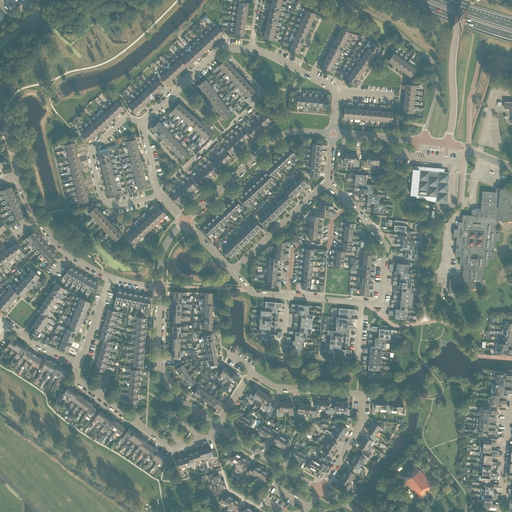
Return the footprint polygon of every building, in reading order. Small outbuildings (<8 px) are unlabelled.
[(9,0),(21,12),(29,4),(26,1),(27,0),(9,0)] [(281,7),(281,4),(272,1),(271,7),(280,9),(284,10),(285,8),(281,7)] [(279,12),(280,9),(271,7),(270,12),(279,14),(283,15),(283,13),(279,12)] [(304,15),(313,19),(315,14),(303,9),(302,11),(306,12),(304,15)] [(278,17),(279,14),(270,12),(268,17),(278,19),(282,20),(285,21),(285,19),(278,17)] [(313,19),(304,15),(301,14),(300,16),(304,17),(302,20),(311,24),(313,19)] [(277,22),(278,19),(268,17),(267,22),(276,24),(276,25),(280,26),(281,23),(277,22)] [(311,24),(302,20),(298,18),(298,20),(301,22),(300,25),(309,29),(311,24)] [(276,28),(276,25),(276,24),(267,22),(266,28),(275,30),(279,31),(280,29),(276,28)] [(309,29),(300,25),(296,23),(295,25),(299,27),(298,30),(307,34),(309,29)] [(213,31),(220,38),(224,34),(214,24),(213,25),(216,28),(213,31)] [(220,38),(213,31),(210,28),(209,29),(212,32),(209,34),(216,41),(220,38)] [(275,33),(275,30),(266,28),(265,33),(274,35),(278,36),(279,34),(275,33)] [(307,34),(298,30),(294,28),(293,30),(297,32),(296,35),(304,39),(307,34)] [(339,34),(348,38),(351,40),(352,38),(349,36),(350,33),(342,29),(339,34)] [(216,41),(209,34),(207,31),(205,33),(208,36),(205,38),(212,45),(216,41)] [(273,38),(274,35),(265,33),(264,38),(277,41),(277,39),(273,38)] [(296,35),(292,33),(291,35),(295,37),(294,40),(302,44),(304,39),(296,35)] [(346,41),(348,38),(339,34),(337,38),(345,43),(349,45),(350,43),(346,41)] [(212,45),(205,38),(203,35),(201,36),(204,39),(201,42),(208,49),(212,45)] [(294,40),(290,38),(289,40),(293,42),(291,45),(300,49),(302,44),(294,40)] [(344,46),(345,43),(337,38),(334,43),(343,48),(342,48),(346,50),(347,48),(344,46)] [(208,49),(201,42),(199,39),(197,40),(200,43),(197,45),(204,52),(208,49)] [(369,48),(377,54),(380,49),(369,41),(367,43),(371,45),(369,48)] [(204,52),(197,45),(195,42),(193,44),(196,47),(194,49),(200,56),(204,52)] [(300,49),(291,45),(288,43),(287,45),(291,47),(289,50),(298,54),(300,49)] [(341,51),(342,48),(343,48),(334,43),(332,48),(340,52),(344,54),(346,56),(347,54),(341,51)] [(200,56),(194,49),(191,46),(189,47),(192,50),(190,53),(196,60),(200,56)] [(369,48),(365,46),(364,47),(368,50),(366,52),(373,58),(377,54),(369,48)] [(338,55),(340,52),(332,48),(329,53),(340,59),(341,59),(342,57),(338,55)] [(196,60),(190,53),(187,50),(185,51),(188,54),(186,56),(192,63),(196,60)] [(366,52),(362,50),(361,52),(364,54),(363,57),(370,62),(373,58),(366,52)] [(393,64),(398,57),(396,55),(398,51),(396,50),(388,61),(393,64)] [(192,63),(186,56),(183,53),(181,55),(184,58),(182,60),(187,66),(188,67),(192,63)] [(339,62),(340,59),(329,53),(326,58),(335,62),(339,64),(340,62),(339,62)] [(397,68),(403,60),(400,58),(402,54),(401,53),(398,57),(393,64),(397,68)] [(370,62),(363,57),(359,54),(358,56),(359,57),(357,59),(367,67),(370,62)] [(187,66),(182,60),(177,56),(176,57),(179,60),(176,62),(183,69),(187,66)] [(402,71),(407,63),(404,61),(407,58),(405,56),(403,60),(397,68),(402,71)] [(333,65),(335,62),(326,58),(324,62),(332,67),(336,69),(337,67),(333,65)] [(183,69),(176,62),(173,59),(172,61),(175,64),(172,66),(179,73),(183,69)] [(356,59),(355,60),(358,63),(356,65),(364,71),(367,67),(357,59),(356,59)] [(402,71),(406,74),(411,66),(414,63),(409,59),(407,63),(402,71)] [(222,70),(229,64),(225,60),(215,69),(217,71),(220,68),(222,70)] [(334,74),(335,72),(331,70),(332,67),(324,62),(321,67),(334,74)] [(179,73),(172,66),(170,63),(168,64),(171,67),(168,70),(175,77),(179,73)] [(364,71),(356,65),(353,63),(352,65),(355,67),(353,70),(361,75),(364,71)] [(414,63),(411,66),(406,74),(411,77),(416,69),(413,67),(416,64),(414,63)] [(226,74),(233,68),(229,64),(222,70),(219,73),(221,75),(224,72),(226,74)] [(158,66),(156,68),(155,69),(158,73),(160,72),(163,75),(160,77),(167,84),(171,80),(164,73),(158,66)] [(175,77),(168,70),(166,67),(164,68),(167,71),(164,73),(171,80),(175,77)] [(361,75),(353,70),(350,67),(348,69),(352,72),(350,74),(358,80),(361,75)] [(230,78),(237,71),(233,68),(226,74),(223,77),(224,78),(227,76),(230,78)] [(233,82),(240,75),(237,71),(230,78),(227,81),(228,82),(231,80),(233,82)] [(350,74),(347,72),(345,74),(349,76),(347,79),(354,85),(358,80),(350,74)] [(237,86),(244,79),(240,75),(233,82),(230,85),(232,86),(235,84),(237,86)] [(152,84),(159,91),(163,88),(154,78),(152,79),(155,82),(152,84)] [(313,85),(315,82),(309,78),(305,85),(310,87),(311,84),(313,85)] [(241,90),(248,83),(244,79),(237,86),(234,89),(235,90),(238,87),(241,90)] [(201,90),(209,84),(212,82),(211,80),(208,83),(206,80),(198,85),(201,90)] [(159,91),(152,84),(150,81),(148,83),(151,86),(149,88),(155,95),(159,91)] [(238,92),(238,93),(239,94),(240,94),(242,96),(244,94),(251,87),(248,83),(241,90),(238,92)] [(205,94),(212,89),(216,86),(214,84),(211,87),(209,84),(201,90),(205,94)] [(155,95),(149,88),(146,85),(144,87),(147,90),(145,92),(151,99),(155,95)] [(242,96),(240,98),(242,101),(244,99),(243,98),(246,95),(248,98),(245,100),(249,104),(253,100),(252,99),(257,95),(255,92),(255,91),(251,87),(244,94),(242,96)] [(151,99),(145,92),(142,89),(140,90),(143,93),(141,95),(147,102),(151,99)] [(208,99),(216,93),(219,90),(218,89),(214,91),(212,89),(205,94),(208,99)] [(141,95),(138,92),(136,94),(139,97),(137,99),(143,106),(147,102),(141,95)] [(211,103),(219,97),(222,95),(221,93),(217,95),(216,93),(208,99),(211,103)] [(304,106),(305,97),(305,93),(303,93),(303,97),(298,96),(297,106),(304,106)] [(134,96),(132,98),(135,101),(133,103),(139,110),(143,106),(137,99),(134,96)] [(214,107),(222,102),(225,99),(224,97),(221,100),(219,97),(211,103),(214,107)] [(113,105),(120,112),(124,109),(114,99),(113,100),(115,103),(113,105)] [(139,110),(133,103),(130,100),(128,101),(131,104),(129,107),(135,114),(139,110)] [(110,102),(108,104),(111,107),(109,109),(116,116),(120,112),(113,105),(110,102)] [(218,112),(225,106),(229,103),(227,102),(224,104),(222,102),(214,107),(218,112)] [(177,114),(183,107),(178,104),(170,114),(171,116),(174,112),(177,114)] [(116,116),(109,109),(106,106),(105,108),(107,111),(105,113),(112,120),(116,116)] [(221,116),(229,110),(232,108),(231,106),(227,108),(225,106),(218,112),(221,116)] [(181,118),(187,111),(183,107),(177,114),(174,117),(175,119),(178,116),(181,118)] [(229,110),(221,116),(224,120),(235,112),(234,110),(232,108),(229,110)] [(112,120),(105,113),(102,110),(101,111),(104,114),(101,117),(108,123),(112,120)] [(185,121),(191,114),(187,111),(181,118),(178,121),(179,122),(182,119),(185,121)] [(260,118),(266,125),(271,121),(264,114),(265,114),(262,111),(261,112),(263,115),(260,118)] [(108,123),(101,117),(98,113),(97,115),(100,118),(97,120),(104,127),(108,123)] [(189,125),(195,118),(191,114),(185,121),(182,125),(184,126),(186,123),(189,125)] [(256,122),(255,122),(262,129),(266,125),(260,118),(258,115),(256,116),(259,119),(256,122)] [(95,117),(93,119),(96,122),(93,124),(100,131),(104,127),(97,120),(95,117)] [(193,128),(199,121),(195,118),(189,125),(183,131),(185,133),(190,126),(193,128)] [(251,126),(251,127),(257,133),(262,129),(255,122),(256,122),(253,119),(252,121),(254,123),(251,126)] [(100,131),(93,124),(91,121),(89,122),(92,125),(89,128),(96,135),(100,131)] [(163,126),(166,123),(164,121),(161,124),(159,122),(152,128),(156,132),(163,126)] [(197,132),(203,125),(199,121),(193,128),(190,132),(192,133),(195,130),(197,132)] [(96,135),(89,128),(87,125),(84,122),(82,123),(85,126),(88,129),(85,131),(92,138),(96,135)] [(166,130),(169,127),(172,124),(171,122),(169,123),(170,124),(168,125),(165,128),(163,126),(156,132),(159,136),(166,130)] [(250,127),(246,131),(253,138),(257,133),(251,127),(251,126),(249,123),(247,125),(250,127)] [(201,135),(207,128),(203,125),(197,132),(194,135),(196,136),(199,133),(201,135)] [(238,134),(238,135),(244,142),(249,137),(242,130),(243,130),(240,127),(239,129),(241,131),(238,134)] [(92,138),(85,131),(83,128),(81,130),(84,133),(81,135),(88,142),(92,138)] [(207,128),(201,135),(197,140),(199,142),(201,141),(200,140),(203,137),(205,139),(207,138),(210,140),(214,135),(211,132),(212,132),(207,128)] [(163,140),(170,134),(173,131),(172,129),(169,132),(166,130),(159,136),(163,140)] [(234,138),(233,139),(240,146),(244,142),(238,135),(238,134),(236,131),(234,133),(237,135),(234,138)] [(167,144),(174,138),(177,135),(175,133),(172,136),(170,134),(163,140),(167,144)] [(229,142),(229,143),(235,150),(240,146),(233,139),(234,138),(231,135),(230,137),(232,140),(229,142)] [(171,148),(177,142),(180,139),(179,137),(176,140),(174,138),(167,144),(171,148)] [(228,144),(224,147),(231,154),(235,150),(229,143),(229,142),(227,140),(225,141),(228,144)] [(174,152),(181,145),(184,143),(183,141),(180,144),(177,142),(171,148),(174,152)] [(178,156),(185,149),(188,147),(186,145),(183,148),(181,145),(174,152),(178,156)] [(284,151),(290,158),(293,156),(296,159),(297,158),(288,147),(284,151)] [(221,155),(220,156),(226,162),(231,158),(225,151),(223,148),(221,149),(223,152),(221,155)] [(185,149),(178,156),(182,160),(192,151),(190,149),(187,152),(185,149)] [(216,150),(214,152),(216,154),(219,156),(216,159),(215,160),(222,167),(226,162),(220,156),(221,155),(218,152),(216,150)] [(293,161),(290,158),(284,151),(280,155),(286,162),(289,160),(292,163),(293,161)] [(350,163),(351,153),(345,153),(344,159),(341,159),(341,166),(347,166),(347,163),(350,163)] [(351,153),(350,163),(353,163),(353,167),(359,167),(359,160),(356,160),(357,154),(351,153)] [(372,164),(373,155),(367,154),(366,160),(363,160),(363,167),(369,168),(369,164),(372,164)] [(290,165),(286,162),(280,155),(276,159),(282,165),(285,163),(288,167),(290,165)] [(373,155),(372,164),(375,165),(375,168),(381,169),(381,161),(378,161),(379,155),(373,155)] [(212,163),(211,164),(217,171),(222,167),(215,160),(216,159),(214,156),(212,158),(215,160),(212,163)] [(286,169),(282,165),(276,159),(272,162),(278,169),(281,167),(284,170),(285,169),(286,169)] [(207,167),(207,168),(213,175),(217,171),(211,164),(212,163),(209,160),(208,162),(210,165),(207,167)] [(282,172),(278,169),(272,162),(268,166),(275,173),(277,171),(280,174),(282,172)] [(203,171),(202,172),(209,179),(213,175),(207,168),(207,167),(205,165),(203,166),(206,169),(203,171)] [(278,176),(275,173),(268,166),(264,170),(266,172),(270,177),(271,177),(273,174),(276,178),(278,176)] [(198,176),(204,183),(209,179),(202,172),(203,171),(200,169),(199,170),(201,173),(198,176)] [(439,172),(429,171),(413,170),(410,195),(416,195),(416,198),(436,202),(446,203),(449,173),(439,172)] [(276,182),(271,177),(270,177),(266,172),(262,176),(269,182),(271,180),(274,184),(276,182)] [(197,177),(193,181),(199,187),(204,183),(198,176),(196,173),(194,174),(197,177)] [(297,181),(304,188),(308,185),(298,174),(296,176),(299,179),(297,181)] [(272,186),(269,182),(262,176),(258,179),(265,186),(267,184),(270,187),(272,186)] [(185,184),(191,191),(196,187),(189,180),(190,180),(187,177),(186,178),(188,181),(185,184)] [(304,188),(297,181),(294,178),(292,180),(295,183),(293,185),(300,192),(304,188)] [(268,189),(265,186),(258,179),(254,183),(261,190),(263,188),(266,191),(268,190),(268,189)] [(181,188),(180,189),(187,195),(191,191),(185,184),(183,181),(181,182),(184,185),(181,188)] [(300,192),(293,185),(290,182),(288,184),(292,187),(289,189),(296,196),(300,192)] [(264,193),(261,190),(254,183),(250,187),(257,194),(259,192),(262,195),(264,193)] [(176,192),(176,193),(182,200),(187,195),(180,189),(181,188),(178,185),(177,187),(179,189),(176,192)] [(296,196),(289,189),(286,186),(285,187),(288,191),(285,193),(292,200),(292,199),(296,196)] [(4,196),(13,192),(10,187),(0,191),(0,194),(3,193),(4,196)] [(171,188),(171,189),(172,191),(175,194),(171,197),(178,204),(182,200),(176,193),(176,192),(174,189),(172,187),(171,188)] [(260,197),(257,194),(250,187),(246,190),(253,197),(255,195),(258,198),(260,197)] [(500,189),(496,188),(496,192),(483,191),(481,211),(472,210),(471,216),(463,215),(462,222),(458,222),(458,229),(454,229),(453,237),(457,237),(456,245),(459,245),(459,249),(456,248),(455,256),(460,257),(460,264),(467,265),(466,270),(463,270),(462,278),(453,277),(453,279),(450,279),(449,292),(457,293),(457,287),(483,290),(484,279),(482,279),(483,272),(480,271),(480,266),(487,267),(488,259),(493,260),(494,252),(492,251),(492,248),(495,248),(495,241),(499,241),(500,233),(496,233),(497,220),(511,221),(511,208),(511,197),(511,189),(500,188),(500,189)] [(256,201),(253,197),(246,190),(243,194),(249,201),(251,199),(254,202),(256,201)] [(292,200),(285,193),(284,191),(282,193),(285,196),(283,198),(289,205),(293,201),(292,199),(292,200)] [(6,201),(15,197),(13,192),(4,196),(0,197),(0,198),(1,200),(5,198),(6,201)] [(252,204),(249,201),(243,194),(238,198),(245,205),(247,203),(250,206),(252,204)] [(289,205),(283,198),(280,195),(278,196),(281,200),(279,202),(286,209),(289,205)] [(8,206),(17,202),(15,197),(6,201),(2,203),(3,205),(7,203),(8,206)] [(286,209),(279,202),(276,198),(274,200),(277,203),(275,205),(282,212),(286,209)] [(229,202),(236,209),(238,207),(241,210),(243,209),(233,199),(229,202)] [(11,211),(19,207),(17,202),(8,206),(4,207),(5,210),(9,208),(11,211)] [(239,212),(236,209),(229,202),(225,206),(232,213),(234,211),(237,214),(239,212)] [(282,212),(275,205),(272,202),(270,204),(273,207),(271,209),(278,216),(282,212)] [(89,213),(94,209),(91,206),(84,212),(88,215),(89,214),(89,213)] [(235,216),(232,213),(225,206),(221,210),(228,217),(230,214),(233,218),(235,216)] [(278,216),(271,209),(268,206),(266,207),(269,211),(267,213),(274,220),(278,216)] [(13,216),(22,212),(19,207),(11,211),(7,212),(7,215),(8,215),(12,213),(13,216)] [(92,218),(99,211),(96,207),(94,209),(89,213),(89,214),(92,218)] [(155,212),(162,219),(166,215),(159,208),(155,212)] [(231,220),(228,217),(221,210),(218,213),(224,220),(226,218),(229,221),(231,220)] [(274,220),(267,213),(264,210),(262,211),(266,214),(263,217),(260,213),(270,224),(274,220)] [(96,222),(103,215),(99,211),(92,218),(96,222)] [(22,212),(13,216),(9,217),(10,220),(14,218),(15,221),(24,217),(22,212)] [(158,222),(162,219),(155,212),(151,215),(158,222)] [(227,224),(224,220),(218,213),(214,217),(220,224),(222,222),(225,225),(227,224)] [(266,227),(270,224),(260,213),(259,215),(262,218),(259,220),(266,227)] [(100,225),(107,219),(103,215),(96,222),(100,225)] [(154,226),(158,222),(151,215),(148,219),(154,226)] [(223,227),(220,224),(214,217),(210,221),(216,228),(218,226),(222,229),(223,227)] [(104,229),(111,223),(107,219),(100,225),(104,229)] [(150,230),(154,226),(148,219),(144,223),(150,230)] [(251,226),(258,232),(262,229),(252,219),(250,220),(253,223),(251,226)] [(219,231),(216,228),(210,221),(206,224),(212,231),(214,229),(218,233),(219,231)] [(405,231),(406,226),(403,226),(403,221),(395,221),(394,230),(405,231)] [(258,232),(251,226),(248,222),(246,224),(249,227),(247,229),(254,236),(258,232)] [(107,233),(114,227),(111,223),(104,229),(107,233)] [(146,233),(150,230),(144,223),(140,226),(146,233)] [(215,235),(212,231),(206,224),(202,228),(208,235),(211,233),(214,236),(216,238),(217,237),(215,235)] [(142,237),(146,233),(140,226),(136,230),(142,237)] [(254,236),(247,229),(244,226),(242,228),(245,231),(243,233),(250,240),(254,236)] [(111,237),(118,231),(114,227),(107,233),(111,237)] [(138,241),(142,237),(136,230),(132,234),(138,241)] [(250,240),(243,233),(240,230),(238,231),(241,235),(239,237),(246,244),(250,240)] [(118,231),(111,237),(115,241),(122,235),(118,231)] [(30,242),(37,235),(34,232),(23,241),(25,243),(28,240),(30,242)] [(246,244),(239,237),(236,233),(234,235),(238,238),(235,240),(242,247),(246,244)] [(134,245),(138,241),(132,234),(128,238),(134,245)] [(34,246),(41,239),(37,235),(30,242),(27,245),(29,247),(32,244),(34,246)] [(242,247),(235,240),(232,237),(231,239),(234,242),(231,244),(238,251),(242,247)] [(38,250),(45,243),(41,239),(34,246),(31,249),(32,251),(36,248),(38,250)] [(238,251),(231,244),(228,241),(227,243),(230,246),(228,248),(234,255),(238,251)] [(41,254),(48,247),(45,243),(38,250),(34,253),(36,255),(39,252),(41,254)] [(12,247),(17,254),(20,253),(23,256),(24,255),(16,244),(12,247)] [(234,255),(228,248),(224,245),(223,246),(226,250),(223,252),(230,259),(234,255)] [(20,258),(17,254),(12,247),(7,250),(13,258),(16,256),(18,259),(20,258)] [(45,258),(52,251),(48,247),(41,254),(38,257),(40,259),(43,256),(45,258)] [(16,261),(13,258),(7,250),(3,254),(9,261),(11,259),(14,262),(16,261)] [(52,251),(45,258),(42,261),(43,263),(47,260),(49,262),(56,256),(52,251)] [(11,264),(9,261),(3,254),(0,255),(0,258),(4,264),(7,262),(10,266),(11,264)] [(29,274),(36,280),(39,276),(29,267),(28,269),(31,272),(29,274)] [(69,278),(74,269),(69,267),(62,279),(64,280),(67,276),(69,278)] [(74,280),(79,272),(74,269),(69,278),(66,284),(68,285),(69,283),(71,279),(74,280)] [(36,280),(29,274),(25,271),(24,273),(27,276),(25,278),(32,285),(36,280)] [(79,283),(83,275),(79,272),(74,280),(72,284),(74,285),(76,282),(79,283)] [(83,286),(88,277),(83,275),(79,283),(76,287),(79,288),(81,284),(83,286)] [(32,285),(25,278),(22,276),(20,277),(24,280),(22,282),(29,289),(32,285)] [(88,288),(93,280),(88,277),(83,286),(81,290),(83,291),(85,287),(88,288)] [(29,289),(22,282),(18,280),(17,281),(20,284),(18,286),(25,293),(29,289)] [(93,280),(88,288),(86,292),(88,294),(90,290),(93,291),(98,283),(93,280)] [(25,293),(18,286),(15,284),(13,285),(17,288),(14,291),(18,294),(21,297),(25,293)] [(54,288),(62,294),(63,291),(67,293),(68,291),(57,284),(54,288)] [(18,294),(14,291),(8,285),(7,287),(10,290),(8,292),(15,298),(18,294)] [(65,296),(62,294),(54,288),(51,293),(59,298),(60,295),(64,298),(65,296)] [(15,298),(8,292),(5,289),(3,291),(6,294),(4,296),(11,302),(15,298)] [(121,301),(123,291),(117,290),(114,304),(115,304),(117,304),(118,300),(121,301)] [(126,302),(128,292),(123,291),(121,301),(120,305),(122,305),(123,301),(126,302)] [(131,303),(133,293),(128,292),(126,302),(125,306),(127,306),(128,302),(131,303)] [(11,302),(4,296),(1,293),(0,294),(0,295),(3,298),(1,300),(8,306),(11,302)] [(62,300),(59,298),(51,293),(48,297),(55,302),(57,300),(61,302),(62,300)] [(137,304),(139,294),(133,293),(131,303),(130,307),(133,308),(134,303),(137,304)] [(142,305),(144,295),(139,294),(137,304),(136,308),(138,309),(139,304),(142,305)] [(144,295),(142,305),(141,309),(143,310),(144,305),(148,306),(150,297),(144,295)] [(79,304),(88,307),(90,302),(75,296),(74,298),(80,301),(79,304)] [(59,305),(55,302),(48,297),(44,302),(52,307),(54,304),(58,307),(59,305)] [(56,309),(52,307),(44,302),(41,306),(49,311),(51,309),(55,311),(56,309)] [(75,302),(74,304),(78,306),(77,309),(86,312),(88,307),(79,304),(75,302)] [(277,312),(277,308),(281,308),(282,303),(266,302),(265,311),(272,312),(275,312),(277,312)] [(53,314),(49,311),(41,306),(38,311),(42,313),(46,316),(48,313),(52,315),(53,314)] [(86,312),(77,309),(71,307),(70,309),(76,311),(75,314),(84,317),(86,312)] [(348,319),(350,319),(351,314),(355,315),(355,310),(339,308),(338,317),(338,318),(348,319)] [(108,309),(107,315),(116,318),(116,317),(117,313),(121,314),(121,312),(117,311),(117,312),(108,309)] [(84,317),(75,314),(71,312),(70,314),(74,316),(73,319),(82,322),(84,317)] [(56,322),(46,316),(42,313),(39,317),(47,323),(48,320),(52,322),(54,324),(56,322)] [(107,315),(105,321),(114,324),(114,323),(115,319),(119,320),(119,318),(116,317),(116,318),(107,315)] [(134,316),(133,318),(137,319),(137,323),(137,324),(146,325),(147,318),(137,318),(137,317),(134,316)] [(50,325),(47,323),(39,317),(36,322),(44,327),(45,324),(49,327),(50,325)] [(82,322),(73,319),(69,317),(68,319),(72,321),(71,324),(80,327),(82,322)] [(105,321),(103,327),(112,330),(112,329),(114,325),(117,326),(118,324),(114,323),(114,324),(105,321)] [(47,329),(44,327),(36,322),(33,326),(40,332),(42,329),(46,331),(47,329)] [(80,327),(71,324),(67,322),(66,324),(70,326),(69,329),(76,332),(78,333),(80,327)] [(133,322),(133,325),(137,325),(136,329),(136,330),(146,331),(146,325),(137,324),(137,323),(133,322)] [(44,334),(40,332),(33,326),(29,331),(37,336),(39,333),(43,336),(44,334)] [(69,329),(63,327),(62,329),(66,330),(65,333),(74,337),(76,332),(69,329)] [(103,327),(101,333),(110,336),(111,335),(112,331),(115,332),(116,330),(112,329),(112,330),(103,327)] [(132,328),(132,331),(136,331),(136,335),(136,336),(145,337),(146,331),(136,330),(136,329),(132,328)] [(74,337),(65,333),(61,332),(60,334),(64,335),(63,338),(72,342),(74,337)] [(101,333),(100,339),(103,340),(104,340),(109,341),(110,337),(114,338),(114,336),(111,335),(110,336),(101,333)] [(132,334),(132,337),(136,337),(135,341),(135,342),(145,343),(145,337),(136,336),(136,335),(132,334)] [(274,334),(270,334),(263,334),(262,338),(265,338),(265,343),(274,344),(274,334)] [(204,342),(213,340),(211,335),(198,337),(199,339),(199,343),(204,342)] [(72,342),(63,338),(59,337),(58,339),(62,340),(61,343),(70,347),(72,342)] [(13,349),(17,342),(12,338),(5,350),(7,351),(9,347),(13,349)] [(103,340),(102,346),(111,348),(112,344),(116,345),(116,343),(113,342),(112,342),(109,341),(104,340),(103,340)] [(132,341),(131,343),(135,343),(135,347),(135,348),(144,349),(145,343),(135,342),(135,341),(132,341)] [(18,352),(22,345),(17,342),(13,349),(10,353),(12,354),(14,350),(18,352)] [(70,347),(61,343),(57,342),(56,344),(60,345),(59,349),(68,352),(70,347)] [(27,350),(27,348),(22,345),(18,352),(15,356),(17,358),(17,356),(21,358),(23,355),(27,350)] [(102,346),(100,352),(109,354),(109,353),(110,350),(114,351),(115,349),(111,348),(102,346)] [(207,354),(215,352),(214,346),(206,348),(201,349),(201,351),(204,351),(204,354),(207,354)] [(131,347),(131,349),(135,349),(134,353),(134,354),(144,355),(144,349),(135,348),(135,347),(131,347)] [(32,353),(27,350),(23,355),(21,358),(19,361),(21,362),(24,358),(27,360),(32,353)] [(185,351),(180,350),(180,351),(171,350),(171,356),(173,356),(173,360),(179,360),(180,353),(185,353),(185,351)] [(100,352),(98,357),(107,360),(108,359),(109,355),(112,357),(113,354),(109,353),(109,354),(100,352)] [(27,360),(22,367),(24,368),(29,361),(32,363),(37,356),(32,353),(27,360)] [(131,353),(130,355),(134,355),(134,359),(134,360),(143,361),(144,355),(134,354),(134,353),(131,353)] [(32,363),(29,367),(31,369),(34,364),(37,367),(42,360),(37,356),(32,363)] [(98,357),(96,363),(106,366),(106,365),(107,361),(110,362),(111,360),(108,359),(107,360),(98,357)] [(130,359),(130,361),(134,361),(133,366),(143,367),(143,361),(134,360),(134,359),(130,359)] [(186,370),(184,367),(188,364),(187,362),(189,361),(188,359),(183,361),(179,364),(178,362),(174,363),(176,366),(175,366),(177,368),(176,369),(179,374),(186,370)] [(48,370),(52,362),(46,360),(40,372),(42,373),(45,368),(48,370)] [(57,366),(57,365),(52,362),(48,370),(46,374),(48,375),(48,374),(52,375),(53,372),(54,372),(57,366)] [(96,363),(95,369),(104,372),(105,367),(109,368),(109,366),(106,365),(106,366),(96,363)] [(53,372),(52,375),(49,382),(51,382),(54,377),(57,378),(57,379),(62,368),(57,366),(54,372),(53,372)] [(189,375),(187,372),(192,369),(190,367),(186,370),(179,374),(182,380),(189,375)] [(68,371),(62,368),(57,379),(57,378),(56,381),(58,382),(60,377),(64,379),(68,371)] [(225,378),(229,371),(224,368),(222,371),(219,369),(214,375),(218,377),(217,379),(219,381),(220,379),(223,381),(224,378),(225,378)] [(127,369),(127,371),(131,371),(130,375),(130,376),(140,377),(140,371),(131,370),(131,369),(127,369)] [(230,382),(234,375),(229,371),(225,378),(224,378),(223,381),(222,383),(224,384),(226,379),(230,381),(230,382)] [(189,375),(182,380),(185,385),(188,383),(190,386),(194,384),(196,382),(194,379),(192,380),(190,377),(195,374),(194,372),(189,375)] [(127,375),(127,377),(130,377),(130,381),(130,382),(139,383),(140,377),(130,376),(130,375),(127,375)] [(230,382),(230,381),(227,386),(229,387),(231,383),(235,385),(239,378),(234,375),(230,382)] [(126,381),(126,383),(130,383),(130,387),(129,388),(139,389),(139,383),(130,382),(130,381),(126,381)] [(203,390),(205,387),(202,385),(202,384),(199,381),(197,383),(192,390),(195,391),(193,394),(198,397),(203,390)] [(208,393),(209,391),(206,389),(208,387),(206,386),(205,387),(203,390),(198,397),(203,400),(208,393)] [(68,397),(73,390),(68,387),(60,398),(62,399),(64,397),(67,399),(68,397)] [(126,387),(126,389),(129,389),(129,393),(129,394),(138,395),(139,389),(129,388),(130,387),(126,387)] [(213,397),(210,395),(213,390),(211,389),(209,391),(208,393),(203,400),(208,404),(213,397)] [(258,400),(262,392),(257,389),(254,395),(251,393),(248,398),(253,401),(255,398),(258,400)] [(73,401),(78,394),(73,390),(68,397),(67,399),(65,401),(67,403),(68,401),(71,404),(73,401)] [(218,400),(215,398),(218,393),(216,392),(213,397),(208,404),(213,407),(218,400)] [(263,403),(268,396),(262,392),(258,400),(261,402),(258,406),(260,408),(263,403)] [(125,393),(125,395),(129,395),(129,399),(128,400),(138,401),(138,395),(129,394),(129,393),(125,393)] [(78,404),(83,397),(78,394),(73,401),(71,404),(70,405),(72,406),(75,402),(78,404)] [(218,400),(213,407),(219,410),(223,403),(220,401),(223,397),(221,395),(218,400)] [(263,403),(266,405),(263,409),(268,413),(272,406),(269,405),(273,399),(268,396),(263,403)] [(83,408),(88,401),(83,397),(78,404),(75,408),(77,410),(80,405),(83,408)] [(125,399),(125,401),(128,402),(128,407),(137,407),(138,401),(128,400),(129,399),(125,399)] [(380,409),(381,399),(376,399),(375,405),(372,405),(372,411),(375,411),(375,409),(380,409)] [(388,412),(389,406),(386,406),(386,400),(381,399),(380,409),(385,410),(385,412),(388,412)] [(322,409),(323,400),(317,400),(316,411),(313,411),(312,417),(316,418),(316,413),(318,413),(319,409),(322,409)] [(331,414),(331,408),(329,408),(329,401),(323,400),(322,409),(326,410),(325,413),(331,414)] [(396,411),(397,401),(392,400),(391,406),(389,406),(388,412),(391,412),(391,410),(396,411)] [(92,406),(93,405),(88,401),(83,408),(80,412),(81,413),(85,409),(88,411),(92,406)] [(340,411),(341,402),(335,401),(334,408),(331,408),(331,414),(337,414),(340,414),(340,411)] [(397,401),(396,411),(402,411),(401,413),(404,414),(405,408),(402,407),(403,401),(397,401)] [(285,412),(286,403),(280,402),(279,409),(276,409),(276,415),(282,415),(282,411),(285,412)] [(340,411),(344,411),(344,415),(349,415),(350,409),(347,409),(347,402),(341,402),(340,411)] [(294,416),(295,410),(292,410),(292,403),(286,403),(285,412),(289,412),(289,416),(294,416)] [(304,413),(304,404),(298,404),(298,411),(295,410),(294,416),(300,417),(300,413),(304,413)] [(312,417),(313,411),(310,411),(311,405),(304,404),(304,413),(307,413),(307,417),(312,417)] [(97,409),(92,406),(88,411),(84,417),(86,418),(86,416),(90,419),(92,416),(97,409)] [(100,422),(105,415),(100,411),(92,422),(94,424),(94,422),(97,425),(100,422)] [(241,426),(246,417),(242,415),(243,414),(239,412),(236,417),(238,419),(236,423),(241,426)] [(105,425),(110,418),(105,415),(100,422),(97,425),(97,426),(99,427),(102,423),(105,425)] [(246,417),(241,426),(246,429),(249,425),(251,427),(255,421),(251,419),(251,420),(246,417)] [(114,422),(110,418),(105,425),(102,429),(103,431),(104,429),(107,432),(109,429),(110,429),(114,422)] [(115,431),(120,424),(115,421),(114,422),(110,429),(109,429),(107,432),(109,433),(112,429),(115,431)] [(262,436),(268,427),(263,425),(264,424),(261,421),(257,427),(259,428),(257,432),(262,436)] [(370,427),(378,432),(381,427),(383,429),(384,426),(379,423),(378,425),(373,422),(370,427)] [(335,430),(344,435),(347,429),(339,424),(336,423),(335,426),(337,427),(335,430)] [(115,431),(110,438),(112,439),(117,432),(120,435),(125,428),(120,424),(115,431)] [(273,437),(276,431),(273,429),(272,430),(268,427),(262,436),(268,439),(270,435),(273,437)] [(376,436),(378,432),(370,427),(367,431),(372,434),(371,437),(376,440),(377,437),(376,436)] [(129,439),(134,432),(129,428),(120,441),(122,443),(126,436),(129,439)] [(341,440),(344,435),(335,430),(334,432),(332,431),(330,434),(332,435),(341,440)] [(278,446),(283,437),(279,434),(280,433),(276,431),(273,437),(275,438),(272,442),(278,446)] [(134,442),(139,435),(134,432),(129,439),(126,443),(128,444),(131,440),(134,442)] [(143,440),(144,439),(139,435),(134,442),(131,446),(133,448),(136,443),(139,446),(143,440)] [(376,440),(371,437),(369,439),(364,436),(361,441),(370,446),(372,441),(374,443),(376,440)] [(283,437),(278,446),(283,449),(286,445),(288,446),(292,441),(288,439),(288,440),(283,437)] [(484,447),(492,447),(492,445),(496,445),(497,439),(490,438),(489,441),(484,441),(484,447)] [(326,446),(334,451),(338,445),(329,440),(327,439),(325,442),(327,443),(326,446)] [(148,444),(143,440),(139,446),(135,451),(137,452),(140,448),(143,450),(148,444)] [(370,446),(361,441),(359,445),(364,448),(362,451),(367,454),(369,451),(369,452),(372,447),(370,446)] [(148,454),(153,447),(148,444),(143,450),(140,454),(142,456),(145,452),(148,454)] [(296,460),(302,452),(297,449),(298,448),(294,446),(291,452),(293,453),(291,457),(296,460)] [(331,456),(334,451),(326,446),(324,448),(322,447),(320,450),(322,451),(331,456)] [(157,452),(158,451),(153,447),(148,454),(143,460),(145,461),(147,459),(148,458),(151,460),(153,457),(157,452)] [(307,461),(310,456),(314,450),(310,447),(307,454),(306,455),(302,452),(296,460),(302,464),(304,460),(307,461)] [(207,458),(208,463),(210,462),(210,461),(214,459),(213,457),(216,456),(214,450),(211,451),(210,448),(205,449),(207,458)] [(203,459),(207,458),(205,449),(199,451),(201,459),(202,464),(205,464),(203,459)] [(197,460),(201,459),(199,451),(193,453),(195,461),(197,466),(199,465),(197,460)] [(162,455),(157,452),(153,457),(151,460),(149,463),(151,464),(154,460),(157,462),(162,455)] [(237,464),(242,456),(236,452),(233,456),(231,454),(227,460),(230,462),(231,461),(237,464)] [(192,462),(195,461),(193,453),(187,455),(188,457),(190,465),(191,468),(193,467),(192,462)] [(353,459),(361,464),(363,462),(365,463),(368,457),(363,454),(361,457),(356,454),(353,459)] [(157,462),(154,466),(156,467),(159,463),(162,465),(167,459),(162,455),(157,462)] [(242,456),(237,464),(242,468),(242,469),(244,471),(248,465),(246,463),(248,460),(242,456)] [(312,470),(317,462),(313,459),(313,458),(310,456),(307,461),(309,463),(306,467),(312,470)] [(186,466),(190,465),(188,457),(182,458),(184,466),(187,474),(189,473),(188,471),(186,466)] [(181,468),(184,466),(182,458),(176,460),(180,473),(182,473),(181,468)] [(359,467),(361,464),(353,459),(349,465),(354,468),(353,470),(358,474),(362,468),(359,467)] [(317,462),(312,470),(317,474),(320,470),(322,471),(326,465),(322,463),(321,464),(317,462)] [(257,477),(262,469),(256,465),(254,469),(251,467),(248,473),(250,475),(251,474),(257,477)] [(420,471),(415,465),(401,477),(406,481),(405,482),(419,498),(430,489),(429,488),(433,485),(420,470),(420,471)] [(262,469),(257,477),(263,481),(262,482),(265,484),(268,478),(266,476),(268,473),(262,469)] [(358,474),(353,470),(351,473),(346,470),(343,475),(351,480),(353,478),(355,479),(358,474)] [(212,485),(221,482),(219,475),(215,476),(214,474),(208,476),(209,479),(210,478),(212,485)] [(350,483),(351,480),(343,475),(339,481),(344,484),(343,487),(348,490),(352,484),(350,483)] [(221,482),(212,485),(214,491),(212,492),(213,495),(220,493),(219,490),(223,489),(221,482)] [(229,507),(234,498),(228,494),(226,498),(223,497),(219,502),(222,504),(223,503),(229,507)] [(234,498),(229,507),(234,510),(234,511),(237,511),(240,507),(238,506),(240,502),(234,498)] [(492,504),(493,501),(484,501),(484,506),(489,507),(489,510),(496,511),(497,505),(492,504)]
